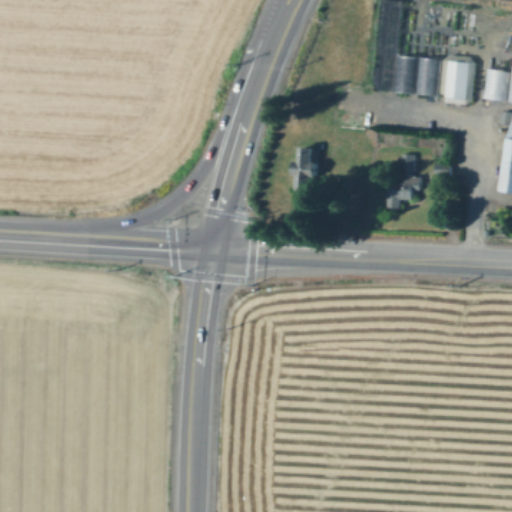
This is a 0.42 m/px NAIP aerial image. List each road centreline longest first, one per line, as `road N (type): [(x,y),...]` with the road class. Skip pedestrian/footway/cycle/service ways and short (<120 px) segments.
road 1 (trunk): [(289,0),(194,177),(168,202),(95,238)]
road 2 (secondary): [(212,244),(511,260)]
road 3 (primary): [(212,244),(189,511)]
road 4 (trunk): [(290,0),(251,95),(212,244)]
